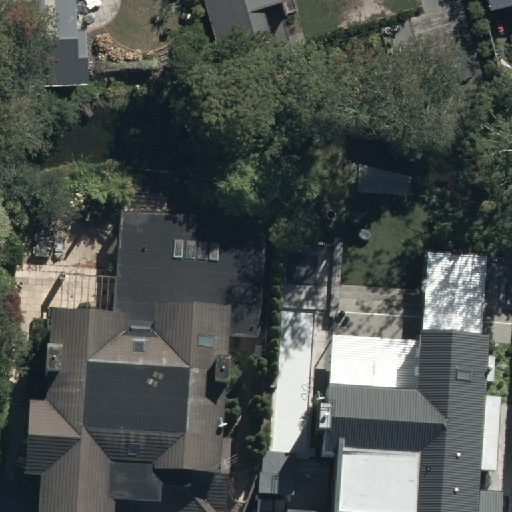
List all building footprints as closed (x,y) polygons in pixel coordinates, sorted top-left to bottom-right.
[(205,0),(217,41),(268,25),(260,0),(205,0)] [(511,0),(485,0),(489,13),(511,6),(511,0)] [(235,358),(259,358),(265,211),(119,209),(117,299),(52,297),(49,386),(30,385),(28,464),(39,464),(38,505),(180,511),(216,511),(227,500),(235,358)] [(468,511),(480,313),(407,309),(406,328),(321,323),(315,433),(329,434),(325,501),(279,499),(278,511),(468,511)] [(295,492),(297,449),(261,448),(259,491),(295,492)]
